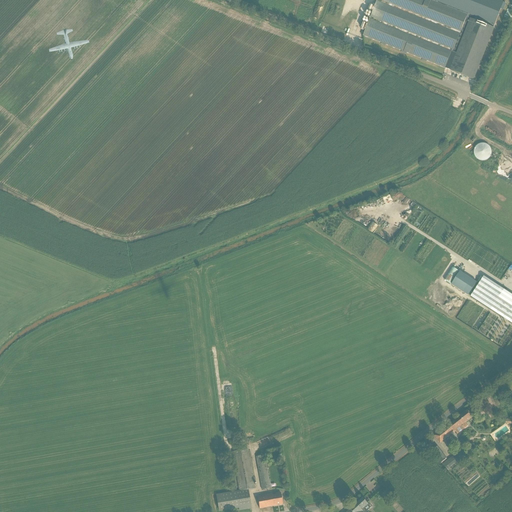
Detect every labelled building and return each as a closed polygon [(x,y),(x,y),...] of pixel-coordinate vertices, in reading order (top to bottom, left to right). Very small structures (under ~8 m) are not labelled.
[(450,71),(471,19),(427,0),(376,0),(375,5),(371,4),(368,11),(372,13),(368,24),(364,22),(361,30),(365,31),(363,36),(381,43),(380,44),(385,46),(385,45),(401,51),(400,52),(405,54),(405,53),(421,59),(420,60),(425,62),(425,61),(445,68),(450,71)] [(473,80),(493,28),(471,19),(450,71),(473,80)] [(472,147),(477,162),(491,157),(485,142),(472,147)] [(367,229),(372,233),(384,215),(379,211),(367,229)] [(451,266),(443,279),(468,295),(476,283),(451,266)] [(511,294),(484,276),(470,297),(511,324),(511,294)] [(465,423),(467,422),(473,417),(467,410),(434,436),(440,443),(455,431),(458,434),(468,427),(465,423)] [(216,495),(219,510),(238,507),(239,511),(251,509),(248,490),(255,488),(248,449),(233,452),(239,491),(216,495)] [(442,464),(448,470),(463,459),(458,453),(442,464)] [(256,457),(262,490),(271,488),(270,482),(269,482),(265,456),(256,457)] [(257,497),(259,509),(282,505),(280,493),(275,494),(276,497),(272,498),(272,494),(257,497)] [(366,511),(370,508),(368,505),(368,504),(362,498),(349,509),(350,510),(346,511),(366,511)]
